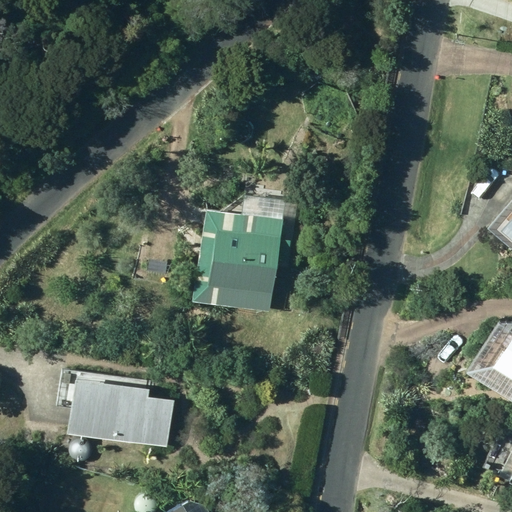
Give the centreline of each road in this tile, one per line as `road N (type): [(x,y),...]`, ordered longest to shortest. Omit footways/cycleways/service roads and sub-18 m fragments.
road 1 (tertiary): [(342,511),(430,0)]
road 2 (residential): [(0,243),(214,55),(258,0)]
